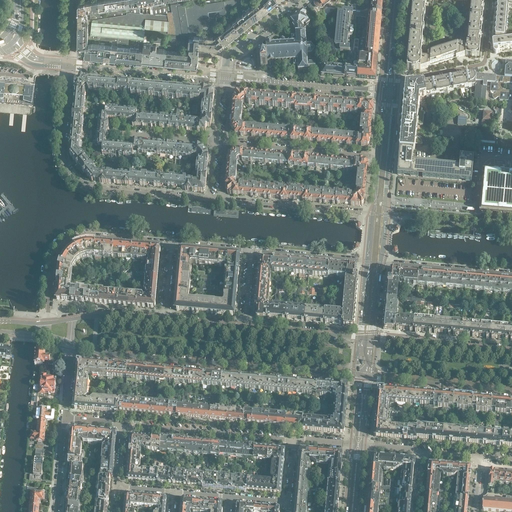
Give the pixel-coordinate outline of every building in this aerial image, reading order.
[(93,9),(92,0),(91,0),(89,1),(86,1),(79,2),(79,3),(78,3),(78,11),(79,11),(86,10),(86,11),(87,10),(93,9)] [(168,33),(169,21),(168,15),(154,14),(153,8),(152,2),(139,4),(139,7),(140,9),(140,10),(140,12),(130,11),(129,9),(128,3),(138,1),(138,0),(124,0),(125,4),(126,10),(127,13),(118,15),(108,17),(104,17),(99,18),(95,19),(92,19),(90,19),(87,19),(87,25),(86,25),(84,25),(83,25),(83,26),(78,26),(78,27),(78,31),(82,31),(86,31),(87,31),(87,35),(90,35),(92,35),(94,35),(98,35),(102,35),(106,36),(112,36),(118,37),(131,38),(137,39),(137,43),(136,49),(136,58),(142,59),(143,43),(144,33),(167,35),(168,33)] [(106,7),(104,0),(92,0),(93,0),(92,0),(93,9),(106,7)] [(162,6),(158,7),(153,8),(154,14),(167,12),(167,9),(165,0),(158,0),(158,1),(161,0),(162,6)] [(217,21),(226,13),(233,8),(236,5),(238,3),(241,1),(240,0),(221,0),(199,4),(198,0),(186,0),(170,3),(171,9),(167,9),(167,12),(169,21),(168,33),(200,35),(199,45),(206,46),(211,47),(212,27),(213,24),(217,21)] [(269,6),(264,0),(259,0),(257,0),(255,3),(256,3),(253,6),(259,14),(269,6)] [(371,13),(352,11),(347,11),(347,12),(357,13),(359,13),(381,16),(382,16),(382,12),(382,0),(316,0),(315,1),(315,2),(315,3),(315,4),(316,5),(316,6),(317,6),(318,6),(319,6),(320,6),(321,5),(322,7),(331,0),(372,0),(371,10),(371,13)] [(424,13),(425,4),(424,3),(424,1),(414,0),(413,0),(412,14),(423,15),(423,13),(424,13)] [(511,3),(511,0),(497,0),(497,1),(501,2),(501,3),(501,5),(498,6),(497,7),(497,8),(496,8),(496,9),(495,9),(495,10),(496,10),(496,11),(508,10),(508,3),(511,3)] [(484,5),(473,4),(471,4),(470,13),(472,14),(472,16),(483,17),(484,5)] [(259,14),(253,6),(250,8),(249,7),(245,10),(246,11),(243,13),(249,21),(259,14)] [(87,25),(87,19),(87,11),(86,11),(86,10),(79,11),(78,11),(78,27),(78,26),(83,26),(83,25),(84,25),(86,25),(87,25)] [(295,30),(295,31),(304,31),(304,30),(306,28),(307,27),(306,26),(310,23),(304,16),(306,14),(303,10),(301,12),(291,20),(294,25),(292,26),(295,30)] [(351,36),(351,29),(348,29),(349,16),(353,16),(355,16),(354,19),(353,19),(353,21),(353,24),(356,25),(356,21),(357,13),(347,12),(343,11),(343,15),(338,14),(335,48),(340,48),(340,52),(350,53),(351,53),(351,52),(353,53),(354,49),(354,45),(351,44),(351,46),(352,47),(352,49),(347,49),(348,36),(351,36)] [(249,22),(243,13),(240,16),(239,15),(235,18),(233,21),(240,29),(249,22)] [(378,58),(381,19),(381,16),(359,13),(358,17),(368,18),(367,31),(363,31),(363,39),(367,40),(365,53),(359,52),(359,53),(359,56),(378,58)] [(423,27),(424,18),(423,18),(423,15),(412,14),(410,31),(421,32),(422,27),(423,27)] [(481,31),(482,22),(483,17),(472,16),(471,18),(470,18),(469,28),(471,28),(470,30),(481,31)] [(240,29),(233,21),(230,24),(230,23),(226,26),(226,27),(223,29),(230,37),(240,29)] [(230,37),(223,29),(220,24),(216,27),(218,29),(216,31),(218,34),(224,42),(230,37)] [(506,32),(506,25),(495,27),(494,28),(495,29),(494,29),(494,30),(493,30),(493,31),(493,32),(494,33),(494,34),(506,32)] [(224,42),(218,34),(216,31),(213,28),(212,27),(211,47),(217,47),(221,44),(221,45),(224,42)] [(480,44),(481,31),(470,30),(470,32),(469,32),(468,42),(469,42),(469,43),(480,44)] [(304,32),(304,31),(295,31),(296,38),(292,38),(292,41),(289,41),(289,39),(285,40),(285,39),(283,38),(281,40),(277,40),(277,42),(274,42),(274,40),(271,41),(271,40),(268,38),(266,40),(266,45),(264,45),(263,47),(263,48),(263,49),(263,52),(262,52),(263,58),(263,61),(261,61),(260,61),(261,68),(267,67),(267,69),(270,70),(273,68),(276,67),(275,66),(279,66),(279,67),(282,67),(285,69),(287,67),(290,66),(290,65),(294,65),(294,68),(298,67),(298,72),(301,72),(303,73),(305,72),(308,71),(308,67),(315,66),(315,60),(312,60),(312,56),(315,51),(311,47),(311,42),(314,42),(313,36),(311,37),(310,32),(304,32)] [(423,32),(421,32),(410,31),(409,43),(420,44),(420,41),(422,42),(423,32)] [(511,50),(510,40),(505,40),(506,32),(494,34),(493,34),(493,35),(493,36),(494,37),(495,37),(495,38),(497,38),(497,39),(497,41),(493,42),(492,42),(492,43),(492,44),(493,54),(494,54),(495,54),(497,54),(498,53),(498,52),(511,50)] [(198,48),(199,45),(200,35),(168,33),(167,35),(167,42),(176,43),(176,41),(179,41),(182,41),(184,41),(187,42),(190,42),(189,46),(189,49),(191,51),(192,52),(198,53),(199,48),(198,48)] [(118,37),(118,41),(117,47),(117,57),(129,58),(130,48),(131,42),(131,38),(118,37)] [(165,61),(166,51),(166,49),(157,48),(157,46),(156,46),(151,45),(151,44),(143,43),(142,59),(165,61)] [(421,56),(422,46),(420,46),(420,44),(409,43),(408,57),(419,58),(419,55),(421,56)] [(479,57),(480,44),(469,43),(469,44),(466,43),(466,46),(465,55),(465,56),(470,57),(471,57),(472,58),(473,57),(474,57),(479,57)] [(85,54),(86,46),(86,45),(86,44),(85,45),(78,44),(78,52),(79,53),(85,54)] [(465,55),(466,46),(460,45),(460,44),(443,49),(442,63),(465,55)] [(442,63),(443,49),(428,54),(428,58),(421,58),(421,60),(420,70),(442,63)] [(197,64),(198,53),(192,52),(191,53),(166,51),(165,61),(196,64),(197,64)] [(357,78),(359,56),(359,53),(356,53),(353,53),(351,52),(351,53),(350,64),(355,65),(355,69),(322,66),(321,75),(357,78)] [(376,80),(378,58),(359,56),(357,78),(376,80)] [(420,70),(421,60),(421,58),(419,58),(408,57),(407,69),(411,70),(412,70),(413,71),(415,70),(416,70),(420,70)] [(475,87),(476,75),(475,74),(474,74),(473,74),(467,75),(465,75),(458,76),(460,89),(472,87),(475,87)] [(485,101),(487,83),(489,83),(491,83),(492,76),(489,76),(476,75),(475,87),(474,100),(485,101)] [(460,89),(458,76),(451,78),(448,79),(448,78),(441,80),(443,92),(460,89)] [(511,101),(511,77),(504,77),(492,76),(491,83),(490,92),(496,92),(496,94),(494,94),(493,95),(493,96),(492,96),(492,97),(492,98),(493,98),(493,99),(494,99),(495,99),(496,99),(497,99),(497,98),(499,98),(499,100),(511,101)] [(88,90),(89,80),(89,79),(84,79),(79,78),(79,81),(78,82),(75,82),(74,87),(75,87),(74,91),(75,91),(83,92),(83,90),(86,88),(88,88),(88,89),(88,90)] [(0,103),(28,106),(29,87),(30,83),(0,80),(0,103)] [(443,92),(441,80),(434,81),(434,82),(433,82),(431,82),(428,82),(428,83),(424,84),(426,96),(443,92)] [(131,94),(132,84),(132,83),(126,83),(122,82),(121,82),(115,82),(114,92),(117,92),(117,91),(129,92),(129,93),(131,94)] [(423,126),(424,112),(421,112),(421,108),(418,108),(419,98),(426,96),(424,84),(423,84),(422,83),(421,83),(421,82),(405,85),(404,96),(403,98),(404,99),(404,100),(403,100),(403,102),(404,102),(404,103),(403,104),(403,105),(404,106),(403,107),(403,108),(402,109),(403,110),(402,120),(401,121),(401,122),(402,123),(402,127),(401,128),(401,129),(401,130),(401,133),(400,134),(400,135),(401,136),(401,140),(400,141),(400,142),(400,143),(400,144),(401,144),(401,145),(415,146),(415,145),(422,145),(422,144),(422,143),(422,142),(421,141),(421,140),(420,140),(420,139),(419,139),(418,138),(417,138),(416,138),(417,124),(420,124),(420,125),(423,126)] [(214,96),(214,92),(214,91),(213,91),(213,90),(209,90),(208,90),(205,90),(205,98),(207,99),(207,97),(214,98),(214,96)] [(247,102),(248,98),(250,99),(250,94),(248,94),(248,93),(242,93),(239,93),(238,94),(237,93),(236,94),(235,95),(235,94),(235,95),(235,96),(234,97),(234,100),(233,105),(234,105),(233,106),(237,107),(237,105),(241,106),(241,104),(244,101),(247,102)] [(255,104),(256,95),(254,95),(250,94),(250,99),(248,98),(247,102),(247,103),(249,104),(249,105),(251,105),(251,104),(255,104)] [(311,100),(296,99),(295,108),(295,109),(311,110),(311,109),(312,100),(311,100)] [(363,113),(372,106),(372,105),(371,105),(370,104),(366,104),(365,104),(363,104),(358,103),(358,104),(357,111),(362,112),(363,113)] [(83,110),(84,106),(74,105),(74,106),(73,112),(83,113),(84,113),(84,110),(83,110)] [(242,117),(242,112),(241,111),(242,106),(241,106),(237,105),(237,107),(233,106),(233,112),(232,112),(232,115),(233,115),(232,120),(236,121),(236,122),(240,122),(241,117),(242,117)] [(372,115),(372,113),(373,113),(373,108),(373,107),(372,106),(363,113),(364,115),(364,119),(371,120),(372,120),(373,115),(372,115)] [(129,120),(129,111),(130,110),(127,110),(127,111),(116,110),(116,109),(113,109),(106,109),(106,108),(102,108),(101,113),(106,114),(105,117),(108,117),(108,119),(129,120)] [(82,120),(83,113),(73,112),(73,114),(72,116),(73,117),(72,119),(73,119),(82,120)] [(108,122),(108,119),(108,117),(105,117),(106,114),(101,113),(100,121),(99,121),(99,124),(109,125),(109,123),(108,122)] [(491,121),(492,113),(484,113),(483,121),(491,121)] [(210,127),(211,124),(211,123),(212,123),(212,122),(212,117),(211,117),(202,116),(202,121),(200,123),(198,123),(197,130),(197,132),(199,132),(200,132),(202,132),(202,131),(205,132),(205,129),(206,128),(206,129),(207,128),(207,127),(208,127),(210,127)] [(458,124),(466,125),(466,117),(458,116),(458,124)] [(141,125),(141,118),(136,117),(136,120),(133,119),(133,121),(132,126),(141,127),(141,125)] [(178,129),(179,118),(176,118),(176,119),(171,119),(164,118),(164,117),(161,117),(160,127),(160,128),(162,128),(167,128),(167,129),(171,129),(176,129),(176,130),(178,130),(178,129)] [(245,131),(245,128),(242,128),(240,125),(240,122),(236,122),(236,121),(232,120),(232,122),(231,122),(231,125),(231,126),(232,126),(231,130),(233,130),(235,132),(235,135),(240,135),(240,136),(241,136),(240,136),(244,137),(244,136),(245,136),(245,135),(246,135),(246,131),(245,131)] [(371,131),(371,129),(371,128),(371,126),(360,125),(360,129),(361,129),(361,131),(362,131),(362,133),(366,133),(367,132),(370,132),(370,131),(371,131)] [(81,131),(82,127),(72,126),(72,127),(71,133),(81,134),(82,134),(83,131),(81,131)] [(262,133),(262,129),(256,128),(256,127),(251,127),(251,128),(245,127),(245,128),(245,131),(246,131),(246,135),(251,136),(251,137),(254,137),(254,136),(260,136),(261,133),(262,133)] [(274,134),(275,130),(271,130),(271,129),(268,128),(266,128),(266,129),(262,129),(262,133),(261,133),(260,136),(266,137),(266,138),(269,138),(269,137),(275,138),(275,134),(274,134)] [(290,139),(291,131),(286,131),(286,130),(281,129),(281,131),(275,130),(274,134),(275,134),(275,138),(281,138),(281,139),(284,140),(284,139),(290,139)] [(310,141),(311,133),(291,131),(290,139),(291,140),(297,141),(297,140),(304,141),(309,142),(310,141)] [(371,142),(371,139),(370,139),(371,132),(370,132),(367,132),(366,133),(362,133),(361,136),(359,138),(357,138),(356,141),(355,141),(355,145),(356,145),(356,146),(361,146),(361,147),(364,147),(368,147),(370,145),(370,142),(371,142)] [(327,139),(327,135),(322,134),(322,133),(317,133),(316,134),(311,133),(310,141),(317,142),(320,143),(320,142),(326,142),(326,138),(327,139)] [(340,140),(340,136),(336,136),(336,134),(331,134),(331,135),(327,135),(327,139),(326,138),(326,142),(332,143),(331,144),(334,144),(334,143),(340,144),(341,140),(340,140)] [(356,141),(357,138),(356,137),(351,137),(351,136),(346,135),(346,136),(340,136),(340,140),(341,140),(340,144),(346,144),(346,145),(349,145),(349,144),(355,145),(355,141),(356,141)] [(106,143),(106,140),(107,139),(107,138),(98,137),(97,139),(99,139),(98,145),(103,146),(103,145),(106,145),(106,143)] [(139,150),(139,143),(139,141),(131,141),(130,146),(130,147),(133,147),(133,149),(139,150)] [(157,154),(158,144),(155,144),(154,143),(152,144),(151,144),(150,143),(148,144),(145,143),(144,153),(147,154),(147,152),(151,153),(154,153),(154,154),(157,154)] [(176,156),(177,146),(177,145),(174,145),(169,145),(169,144),(166,144),(166,145),(160,144),(161,143),(158,143),(158,144),(157,154),(160,155),(160,153),(173,155),(173,156),(176,156)] [(125,155),(126,145),(118,145),(110,144),(109,154),(111,155),(112,153),(117,154),(123,154),(123,156),(125,156),(125,155)] [(472,176),(474,158),(460,156),(459,167),(422,164),(412,163),(413,151),(415,151),(415,149),(415,146),(401,145),(401,144),(400,144),(400,146),(399,147),(399,148),(399,149),(400,149),(397,175),(404,176),(404,173),(410,174),(410,176),(418,177),(418,174),(421,175),(423,175),(422,177),(471,182),(472,176)] [(72,158),(79,152),(78,151),(79,147),(70,147),(70,149),(71,150),(71,151),(70,151),(70,152),(70,153),(71,153),(69,154),(69,155),(72,158)] [(208,157),(208,153),(205,153),(205,152),(204,151),(203,151),(204,148),(200,148),(200,147),(199,147),(197,147),(196,147),(196,148),(195,155),(197,156),(199,157),(198,163),(207,163),(208,163),(208,159),(209,157),(208,157)] [(242,158),(243,156),(244,156),(244,152),(243,152),(243,151),(242,151),(242,150),(239,150),(238,150),(238,151),(234,150),(233,153),(231,154),(229,154),(229,158),(229,159),(228,159),(228,160),(227,160),(227,163),(228,163),(228,164),(228,165),(232,165),(232,164),(236,164),(236,161),(240,158),(242,158)] [(76,162),(84,156),(82,154),(81,154),(79,152),(72,158),(73,160),(74,160),(76,162)] [(258,157),(259,153),(253,153),(253,152),(250,152),(250,153),(244,152),(244,156),(243,156),(242,158),(242,160),(248,160),(248,161),(253,162),(253,161),(259,161),(259,157),(258,157)] [(273,159),(273,155),(268,154),(268,153),(265,153),(265,154),(259,153),(258,157),(259,157),(259,161),(259,164),(263,164),(263,165),(265,165),(265,163),(268,163),(268,162),(272,162),(272,158),(273,159)] [(288,164),(289,156),(282,155),(282,154),(279,154),(279,155),(273,155),(273,159),(272,158),(272,162),(278,163),(278,164),(280,164),(283,164),(283,163),(288,164)] [(308,166),(308,165),(309,158),(308,157),(302,156),(302,157),(299,157),(295,156),(296,156),(290,155),(289,156),(288,164),(308,166)] [(80,168),(88,162),(85,159),(86,158),(84,156),(76,162),(75,163),(80,168)] [(324,163),(324,159),(318,159),(318,158),(315,157),(315,158),(309,158),(308,165),(313,166),(313,167),(316,167),(318,168),(319,166),(324,167),(325,163),(324,163)] [(338,164),(339,161),(333,160),(333,159),(330,159),(330,160),(324,159),(324,163),(325,163),(324,167),(328,167),(328,168),(333,169),(333,168),(337,168),(338,164)] [(353,166),(354,162),(348,161),(348,160),(345,160),(345,161),(339,161),(338,164),(337,168),(343,169),(343,170),(348,170),(348,169),(353,170),(354,169),(354,166),(353,166)] [(368,171),(368,168),(368,164),(366,162),(363,162),(363,161),(360,161),(359,161),(355,161),(355,162),(354,162),(353,166),(354,166),(354,169),(356,169),(359,172),(359,174),(363,174),(363,175),(367,176),(367,171),(368,171)] [(85,174),(85,173),(93,167),(91,165),(90,165),(88,162),(80,168),(85,174)] [(237,176),(237,171),(236,170),(237,164),(236,164),(232,164),(232,165),(228,165),(228,171),(227,171),(227,172),(227,173),(227,174),(227,180),(231,180),(231,181),(234,182),(235,182),(236,176),(237,176)] [(89,178),(96,172),(94,170),(95,169),(93,167),(85,173),(87,176),(87,177),(89,178)] [(511,181),(505,181),(506,171),(493,169),(492,174),(485,174),(485,171),(484,171),(480,211),(511,213),(511,181)] [(100,182),(100,174),(97,173),(96,172),(89,178),(92,181),(93,180),(94,180),(94,181),(95,181),(96,181),(97,181),(98,182),(100,182)] [(123,185),(124,176),(124,175),(121,174),(121,176),(115,175),(110,175),(110,173),(107,173),(107,174),(106,184),(114,184),(123,185)] [(366,186),(366,183),(367,176),(363,175),(363,174),(359,174),(358,181),(357,181),(356,184),(356,186),(357,186),(357,194),(361,194),(361,193),(365,193),(366,186)] [(143,186),(144,175),(141,175),(141,176),(137,175),(136,186),(138,186),(143,186)] [(206,185),(206,183),(207,176),(206,176),(198,175),(197,183),(192,183),(192,191),(199,192),(200,192),(204,192),(205,192),(205,191),(206,187),(206,185)] [(157,187),(158,176),(155,176),(155,177),(151,177),(150,187),(152,187),(157,187)] [(171,189),(172,177),(169,177),(169,178),(165,178),(164,188),(166,188),(171,189)] [(185,190),(186,181),(186,179),(183,178),(183,180),(179,179),(178,190),(180,189),(185,190)] [(239,191),(240,187),(237,187),(234,184),(234,182),(231,181),(231,180),(227,180),(227,181),(226,181),(226,187),(226,190),(227,191),(226,192),(227,192),(227,193),(228,194),(229,193),(230,194),(233,195),(239,196),(239,195),(241,195),(241,191),(239,191)] [(247,196),(248,187),(244,186),(244,185),(242,185),(241,186),(240,186),(240,187),(239,191),(241,191),(241,195),(245,196),(245,195),(247,196)] [(303,200),(303,192),(303,190),(288,189),(288,190),(287,199),(302,200),(303,200)] [(364,202),(364,199),(365,199),(365,193),(361,193),(361,194),(357,194),(357,196),(354,198),(352,198),(351,201),(349,201),(349,205),(351,205),(351,206),(356,206),(360,206),(361,205),(361,206),(364,204),(363,203),(364,202)] [(351,201),(352,198),(352,196),(350,196),(350,195),(347,194),(347,195),(343,195),(342,204),(349,205),(349,201),(351,201)] [(239,212),(214,210),(214,217),(239,218),(239,212)] [(94,256),(95,243),(93,243),(91,243),(90,243),(89,243),(87,243),(86,243),(84,243),(83,243),(82,244),(80,244),(79,245),(78,245),(76,246),(74,247),(81,258),(82,257),(83,257),(84,256),(86,256),(87,256),(89,255),(90,255),(92,255),(94,256)] [(113,257),(113,256),(114,245),(95,243),(94,256),(113,257)] [(122,258),(123,245),(114,245),(113,256),(118,257),(118,258),(122,258)] [(132,258),(133,246),(123,245),(122,258),(126,258),(126,257),(132,258)] [(141,260),(142,247),(133,246),(132,258),(137,258),(137,259),(141,260)] [(81,258),(74,247),(73,248),(72,248),(71,249),(69,250),(68,251),(67,252),(66,253),(65,255),(64,256),(63,257),(63,258),(62,259),(61,260),(61,262),(60,263),(60,264),(72,269),(72,268),(72,267),(73,266),(73,265),(74,264),(75,263),(75,262),(77,261),(78,260),(79,259),(81,258)] [(151,258),(152,248),(142,247),(141,260),(144,260),(145,259),(147,259),(148,259),(150,259),(151,258)] [(159,261),(160,253),(161,251),(160,250),(160,249),(159,249),(158,248),(153,247),(153,248),(152,248),(151,258),(150,259),(150,261),(159,261)] [(190,260),(191,252),(185,251),(184,250),(182,250),(182,251),(180,251),(179,259),(190,260)] [(199,265),(200,252),(199,252),(198,252),(197,252),(191,252),(190,260),(190,261),(192,263),(195,263),(196,265),(199,265)] [(209,266),(210,253),(204,253),(203,252),(202,252),(201,252),(200,252),(199,265),(200,265),(200,264),(205,265),(205,266),(209,266)] [(218,267),(219,254),(218,253),(217,253),(216,254),(210,253),(209,266),(212,267),(212,265),(217,266),(217,267),(218,267)] [(228,265),(228,264),(229,255),(223,254),(222,254),(221,254),(220,254),(219,254),(218,267),(222,267),(223,266),(226,266),(228,265)] [(239,265),(240,256),(238,256),(237,255),(236,255),(235,256),(229,255),(228,264),(239,265)] [(271,269),(272,259),(263,258),(262,259),(261,260),(261,261),(261,262),(261,266),(260,266),(260,267),(259,266),(258,271),(268,271),(269,269),(271,269)] [(290,272),(291,261),(290,260),(289,260),(288,259),(287,260),(275,259),(275,258),(273,258),(273,259),(272,259),(271,269),(272,270),(275,271),(274,272),(286,273),(286,272),(290,272)] [(190,264),(192,263),(190,261),(190,260),(179,259),(179,260),(178,260),(178,262),(179,263),(178,268),(191,269),(191,267),(190,266),(190,264)] [(309,274),(310,262),(309,262),(309,261),(307,261),(306,262),(294,261),(294,260),(292,260),(292,261),(291,261),(290,272),(294,272),(293,274),(299,274),(305,275),(305,273),(309,274)] [(158,270),(159,261),(150,261),(148,262),(148,265),(147,265),(146,269),(158,270)] [(328,275),(329,264),(328,264),(328,263),(326,263),(325,264),(314,263),(313,262),(311,262),(310,262),(309,274),(313,274),(313,275),(324,276),(324,275),(328,275)] [(347,275),(348,266),(347,266),(347,265),(345,265),(344,265),(333,264),(332,263),(330,263),(330,264),(329,264),(328,275),(345,277),(346,276),(347,275)] [(70,284),(71,273),(72,269),(60,264),(59,266),(59,268),(58,268),(57,277),(57,278),(57,283),(68,284),(70,284)] [(239,270),(239,265),(228,264),(228,265),(226,266),(227,268),(227,269),(226,270),(226,272),(238,273),(239,272),(239,270)] [(358,278),(359,271),(358,271),(358,270),(357,270),(357,266),(348,266),(347,275),(346,276),(347,277),(348,277),(358,278)] [(191,273),(191,269),(178,268),(178,273),(177,273),(177,275),(178,276),(191,277),(190,277),(190,273),(191,273)] [(157,279),(158,270),(146,269),(146,273),(147,274),(147,278),(157,279)] [(399,280),(400,270),(391,270),(390,277),(390,279),(390,281),(397,281),(398,282),(400,281),(399,280)] [(418,284),(419,272),(400,270),(399,280),(400,281),(400,282),(403,282),(403,283),(413,284),(418,285),(418,284)] [(270,285),(271,276),(269,275),(269,273),(268,271),(258,271),(257,288),(268,289),(269,285),(270,285)] [(237,282),(238,277),(239,276),(239,274),(238,274),(238,273),(226,272),(225,272),(224,280),(237,282)] [(427,285),(428,273),(419,272),(418,284),(427,285)] [(446,286),(447,275),(446,274),(444,274),(432,273),(431,273),(430,272),(429,273),(428,273),(427,285),(446,286)] [(465,288),(466,276),(465,276),(464,276),(463,276),(451,275),(451,274),(449,274),(448,275),(447,275),(446,286),(465,288)] [(190,286),(191,278),(191,277),(178,276),(178,277),(177,277),(177,279),(177,280),(177,285),(190,286)] [(485,290),(486,278),(485,278),(484,277),(483,277),(482,278),(470,277),(470,276),(468,276),(467,276),(466,276),(465,288),(485,290)] [(357,284),(358,278),(348,277),(347,277),(347,278),(346,286),(357,287),(357,286),(358,286),(358,284),(357,284)] [(157,287),(157,279),(147,278),(146,282),(145,282),(145,286),(157,287)] [(504,292),(505,280),(504,280),(504,279),(502,279),(501,279),(489,278),(487,278),(486,278),(485,290),(504,292)] [(237,287),(237,282),(224,280),(224,285),(225,285),(225,288),(224,288),(224,289),(237,290),(237,289),(238,287),(237,287)] [(399,284),(398,282),(397,281),(390,281),(388,281),(387,286),(387,287),(386,288),(387,289),(387,291),(386,291),(386,293),(387,293),(386,296),(386,298),(386,300),(398,301),(399,297),(397,296),(399,284)] [(68,291),(68,284),(57,283),(56,292),(66,292),(68,291)] [(189,294),(190,286),(177,285),(176,290),(176,292),(176,293),(189,294)] [(156,296),(157,287),(145,286),(144,290),(145,291),(146,291),(145,294),(146,295),(156,296)] [(357,293),(357,291),(358,290),(358,289),(357,288),(357,287),(346,286),(345,296),(356,297),(356,295),(357,295),(357,293)] [(80,302),(81,289),(77,288),(77,290),(72,289),(71,290),(71,291),(70,301),(75,301),(76,302),(80,302)] [(268,302),(269,293),(268,292),(268,289),(257,288),(255,304),(255,305),(265,306),(267,304),(267,302),(268,302)] [(89,303),(90,291),(85,290),(85,289),(81,289),(80,302),(84,303),(84,302),(89,303)] [(236,299),(236,294),(237,293),(237,291),(237,290),(224,289),(223,297),(223,298),(223,297),(236,299)] [(99,303),(100,291),(96,290),(96,291),(90,291),(89,303),(99,303)] [(70,301),(71,291),(68,291),(66,292),(56,292),(55,300),(57,300),(59,300),(60,300),(70,301)] [(108,304),(109,293),(104,292),(104,291),(100,291),(99,303),(108,304)] [(118,305),(119,292),(115,292),(115,293),(109,293),(108,304),(118,305)] [(127,306),(128,294),(123,294),(123,293),(119,292),(118,305),(127,306)] [(187,299),(187,297),(188,296),(189,294),(176,293),(176,294),(175,294),(175,296),(176,297),(175,302),(186,303),(186,302),(188,300),(187,299)] [(137,307),(138,294),(134,294),(134,295),(128,294),(127,306),(137,307)] [(146,308),(147,298),(146,297),(144,296),(143,296),(142,296),(142,295),(141,294),(138,294),(137,307),(146,308)] [(155,304),(156,296),(146,295),(146,297),(147,298),(146,308),(147,308),(148,308),(153,309),(153,308),(155,308),(155,307),(156,305),(155,304)] [(356,302),(356,300),(357,300),(357,298),(356,298),(356,297),(345,296),(344,305),(355,306),(356,305),(356,304),(356,303),(356,302)] [(235,304),(236,299),(223,297),(223,298),(223,299),(224,300),(224,302),(223,303),(224,305),(224,306),(235,307),(235,306),(236,306),(236,304),(235,304)] [(195,312),(196,300),(193,299),(192,300),(188,300),(186,302),(186,303),(186,311),(192,312),(194,313),(195,312)] [(204,313),(206,300),(196,299),(196,300),(195,312),(196,312),(196,313),(198,313),(198,312),(204,313)] [(214,314),(215,301),(206,300),(204,313),(211,314),(213,314),(214,314)] [(395,318),(397,305),(398,305),(398,301),(386,300),(385,301),(385,302),(386,303),(386,305),(385,305),(385,307),(385,308),(385,310),(384,310),(384,312),(385,312),(385,314),(384,315),(384,316),(385,317),(384,319),(394,320),(395,319),(395,318)] [(223,315),(224,306),(224,305),(223,303),(219,303),(218,302),(215,301),(214,314),(215,315),(217,315),(217,314),(223,315)] [(186,311),(186,303),(175,302),(175,310),(176,310),(177,311),(179,311),(186,311)] [(266,319),(267,308),(265,308),(265,306),(255,305),(255,309),(257,309),(257,310),(257,315),(256,315),(256,317),(256,318),(257,318),(259,319),(259,318),(263,318),(266,319),(266,318),(266,319)] [(285,320),(287,308),(283,307),(283,306),(273,305),(273,307),(271,306),(271,307),(269,307),(267,308),(266,319),(285,320)] [(355,312),(355,309),(356,309),(356,308),(355,307),(355,306),(344,305),(344,313),(344,314),(345,314),(355,315),(355,314),(356,312),(355,312)] [(234,316),(235,307),(224,306),(223,315),(229,315),(230,316),(232,316),(233,316),(234,316)] [(295,321),(296,307),(291,307),(290,308),(287,308),(285,320),(295,321)] [(305,322),(306,310),(302,309),(302,308),(296,307),(295,321),(305,322)] [(324,324),(325,312),(325,311),(321,311),(321,310),(310,309),(309,310),(306,310),(305,322),(324,324)] [(343,316),(343,315),(342,315),(340,314),(340,313),(325,312),(324,324),(343,325),(343,316)] [(354,321),(354,319),(355,318),(355,317),(355,316),(355,315),(345,314),(344,314),(343,315),(343,316),(343,325),(343,326),(354,327),(354,323),(355,323),(355,321),(354,321)] [(413,332),(414,319),(415,318),(410,318),(410,320),(400,319),(397,319),(396,320),(395,321),(394,330),(398,330),(399,329),(409,330),(410,331),(413,332)] [(432,334),(434,321),(432,320),(432,319),(417,318),(416,319),(414,319),(413,332),(417,332),(418,331),(425,332),(428,332),(429,333),(432,334)] [(394,330),(395,321),(396,320),(395,319),(394,320),(384,319),(383,321),(384,321),(384,324),(383,324),(383,326),(384,326),(383,329),(394,330)] [(452,335),(453,322),(451,322),(451,321),(443,320),(436,320),(436,321),(434,321),(432,334),(436,334),(437,333),(443,333),(447,334),(448,335),(452,335)] [(471,337),(472,324),(470,324),(470,323),(455,321),(455,322),(453,322),(452,335),(455,336),(456,334),(459,335),(467,335),(467,337),(471,337)] [(509,340),(510,328),(508,327),(508,326),(501,325),(501,323),(491,322),(491,326),(490,339),(493,339),(494,338),(498,338),(505,339),(505,340),(509,340)] [(490,339),(491,326),(489,326),(489,324),(482,324),(474,323),(474,324),(472,324),(471,337),(474,337),(475,336),(479,336),(486,337),(486,338),(490,339)] [(10,358),(11,347),(6,347),(6,348),(0,347),(0,358),(5,359),(5,358),(10,358)] [(50,362),(50,356),(45,356),(45,351),(42,351),(42,348),(37,348),(37,347),(36,347),(35,364),(49,366),(49,362),(50,362)] [(89,374),(90,363),(81,362),(81,361),(79,361),(78,362),(77,362),(77,363),(77,365),(76,373),(87,373),(89,374)] [(98,375),(99,364),(90,363),(89,374),(90,375),(98,375)] [(108,376),(108,375),(109,365),(108,365),(108,364),(106,364),(105,364),(99,364),(98,375),(108,376)] [(117,377),(118,365),(109,364),(109,365),(108,375),(113,376),(113,377),(117,377)] [(127,377),(128,366),(118,365),(117,377),(122,378),(122,377),(127,377)] [(136,379),(137,367),(128,366),(127,377),(132,377),(132,378),(136,379)] [(146,379),(147,368),(137,367),(136,379),(141,379),(141,378),(146,379)] [(155,381),(156,369),(147,368),(146,379),(151,379),(150,380),(155,381)] [(165,380),(165,370),(156,369),(155,381),(160,381),(160,380),(165,380)] [(174,382),(175,370),(165,370),(165,380),(169,381),(169,382),(174,382)] [(183,382),(184,371),(175,370),(174,382),(178,383),(179,382),(183,382)] [(193,384),(194,372),(184,371),(183,382),(188,383),(188,384),(193,384)] [(202,384),(203,373),(194,372),(193,384),(197,384),(197,383),(202,384)] [(88,378),(87,377),(86,377),(87,373),(76,373),(76,382),(88,383),(88,378)] [(212,386),(213,374),(203,373),(202,384),(207,384),(207,385),(212,386)] [(221,386),(222,375),(213,374),(212,386),(216,386),(216,385),(221,386)] [(55,381),(55,379),(55,378),(46,378),(46,375),(40,375),(40,378),(42,378),(42,380),(41,380),(41,384),(55,386),(55,385),(56,385),(56,383),(55,383),(56,381),(55,381)] [(231,387),(232,376),(222,375),(221,386),(226,386),(226,387),(231,387)] [(240,387),(241,376),(232,376),(231,387),(235,388),(235,387),(240,387)] [(250,389),(251,377),(241,376),(240,387),(245,388),(245,389),(250,389)] [(259,389),(260,378),(251,377),(250,389),(254,389),(259,389)] [(269,391),(270,379),(260,378),(259,389),(264,389),(264,390),(269,391)] [(278,391),(279,380),(270,379),(269,391),(273,391),(273,390),(278,391)] [(287,392),(288,381),(279,380),(278,391),(283,391),(283,392),(287,392)] [(297,392),(298,382),(288,381),(287,392),(292,393),(292,392),(297,392)] [(87,393),(88,383),(76,382),(75,391),(87,393)] [(306,394),(307,382),(298,382),(297,392),(302,393),(302,394),(306,394)] [(316,394),(317,383),(307,382),(306,394),(311,395),(311,394),(316,394)] [(55,391),(55,389),(55,388),(56,387),(55,386),(41,384),(41,389),(41,391),(38,391),(38,394),(44,394),(45,392),(54,393),(54,392),(54,391),(55,391)] [(331,395),(332,385),(323,384),(322,396),(326,396),(327,395),(331,395)] [(341,392),(342,386),(332,385),(331,395),(331,396),(335,397),(336,396),(337,394),(339,395),(339,391),(341,392)] [(347,400),(348,391),(348,390),(348,389),(348,388),(348,387),(347,386),(346,385),(345,385),(344,386),(342,386),(341,392),(339,391),(339,395),(337,394),(336,396),(335,397),(335,399),(337,399),(347,400)] [(386,399),(386,396),(384,396),(385,389),(382,389),(380,388),(380,389),(379,389),(378,390),(378,391),(377,391),(377,393),(378,393),(377,403),(387,404),(389,404),(389,402),(388,401),(388,399),(386,399)] [(396,401),(397,391),(385,389),(384,396),(386,396),(386,399),(388,399),(388,401),(389,402),(396,403),(396,401)] [(86,398),(87,393),(75,391),(74,401),(84,402),(84,399),(85,399),(86,398)] [(405,403),(407,391),(397,391),(396,401),(401,402),(401,403),(405,403)] [(415,403),(416,392),(415,392),(415,391),(413,391),(412,392),(407,391),(405,403),(410,404),(410,403),(415,403)] [(424,405),(426,393),(419,393),(419,392),(417,392),(416,392),(415,403),(420,403),(420,405),(424,405)] [(434,405),(435,394),(434,394),(434,393),(432,393),(431,394),(426,393),(424,405),(429,406),(429,404),(434,405)] [(453,407),(454,396),(453,396),(453,395),(451,395),(450,395),(447,395),(446,395),(445,395),(444,395),(443,395),(442,395),(438,394),(438,393),(436,393),(435,394),(434,405),(434,406),(438,406),(438,407),(449,408),(449,407),(453,407)] [(472,409),(473,397),(472,397),(470,396),(470,397),(466,397),(465,397),(464,397),(463,397),(461,396),(457,396),(457,395),(455,395),(455,396),(454,396),(453,407),(457,408),(457,409),(468,410),(468,409),(472,409)] [(491,411),(492,399),(491,399),(491,398),(489,398),(489,399),(485,398),(485,399),(484,398),(484,399),(482,399),(482,398),(481,398),(476,398),(476,397),(474,397),(473,397),(472,409),(476,409),(476,411),(487,412),(487,410),(491,411)] [(99,411),(100,400),(92,399),(90,400),(90,402),(89,410),(99,411)] [(126,411),(128,399),(122,399),(122,400),(119,400),(119,401),(118,411),(119,411),(120,411),(121,411),(122,411),(126,411)] [(135,412),(136,401),(133,401),(133,400),(128,399),(126,411),(135,412)] [(346,410),(347,400),(337,399),(336,404),(335,404),(334,409),(346,410)] [(510,413),(511,401),(510,401),(510,400),(508,400),(508,401),(504,400),(503,400),(501,400),(500,400),(496,399),(495,399),(493,399),(492,399),(491,411),(495,411),(495,412),(506,413),(506,412),(510,413)] [(108,412),(109,400),(100,400),(99,411),(108,412)] [(118,413),(118,411),(119,401),(109,400),(108,412),(114,413),(115,413),(117,413),(118,413)] [(89,410),(90,402),(88,401),(87,402),(84,402),(74,401),(73,405),(73,406),(73,408),(73,409),(74,409),(75,410),(77,410),(77,409),(89,410)] [(143,413),(144,401),(139,401),(139,402),(136,401),(135,412),(143,413)] [(152,414),(153,403),(149,403),(150,401),(144,401),(143,413),(152,414)] [(160,414),(161,403),(156,402),(156,403),(153,403),(152,414),(160,414)] [(168,415),(169,404),(166,404),(166,403),(161,403),(160,414),(168,415)] [(388,414),(388,409),(387,409),(387,404),(377,403),(375,422),(386,423),(386,418),(387,418),(387,419),(397,420),(397,417),(398,414),(395,414),(388,414)] [(177,416),(177,407),(178,404),(173,404),(172,405),(169,404),(168,415),(169,415),(169,416),(170,416),(171,415),(177,416)] [(185,417),(186,406),(181,406),(181,407),(177,407),(177,416),(178,416),(178,417),(180,417),(180,416),(185,417)] [(193,417),(194,408),(191,408),(191,407),(186,406),(185,417),(193,417)] [(202,418),(203,408),(197,407),(197,408),(194,408),(193,417),(202,418)] [(235,421),(236,411),(236,408),(228,407),(228,411),(227,420),(235,421)] [(210,419),(211,410),(208,409),(208,408),(203,408),(202,418),(210,419)] [(218,420),(219,409),(214,409),(214,410),(211,410),(210,419),(218,420)] [(227,420),(228,411),(224,411),(225,410),(219,409),(218,420),(227,420)] [(345,419),(346,413),(346,410),(334,409),(334,413),(335,413),(335,419),(345,419)] [(53,418),(53,415),(53,414),(47,413),(47,411),(46,410),(46,411),(45,411),(45,410),(44,410),(44,411),(42,411),(43,410),(41,410),(41,411),(40,411),(40,410),(39,410),(38,420),(47,421),(52,422),(52,419),(53,418)] [(243,422),(244,413),(241,412),(241,411),(236,411),(235,421),(240,421),(240,422),(242,422),(243,422)] [(252,423),(253,413),(249,413),(249,411),(244,411),(244,413),(243,422),(252,423)] [(260,423),(261,412),(256,412),(256,413),(253,413),(252,423),(260,423)] [(268,424),(269,414),(266,414),(266,413),(261,412),(260,423),(268,424)] [(277,425),(278,414),(273,413),(272,415),(269,414),(268,424),(277,425)] [(285,426),(286,416),(283,416),(283,414),(278,414),(277,425),(285,426)] [(293,426),(294,415),(289,415),(289,416),(286,416),(285,426),(293,426)] [(302,427),(303,419),(303,417),(299,417),(300,416),(294,415),(293,426),(298,427),(299,428),(300,428),(301,427),(302,427)] [(310,430),(311,420),(311,418),(307,418),(306,419),(303,419),(302,427),(302,430),(303,430),(305,431),(305,430),(310,430)] [(344,429),(345,419),(335,419),(334,418),(333,420),(334,421),(334,423),(336,423),(336,427),(338,427),(338,433),(340,433),(340,434),(342,434),(342,433),(343,433),(344,432),(345,431),(345,430),(344,429)] [(319,431),(320,419),(315,419),(315,420),(311,420),(310,430),(319,431)] [(327,432),(328,421),(325,421),(325,420),(320,419),(319,431),(327,432)] [(46,428),(46,426),(47,425),(47,421),(38,420),(37,433),(45,434),(46,433),(46,432),(45,432),(45,430),(46,430),(46,428)] [(336,427),(336,423),(334,423),(334,421),(333,420),(328,420),(328,421),(327,432),(338,433),(338,427),(336,427)] [(383,430),(383,427),(385,427),(387,426),(387,423),(386,423),(375,422),(374,432),(373,434),(374,434),(374,435),(375,436),(376,437),(377,437),(378,437),(381,437),(381,430),(383,430)] [(390,438),(391,427),(391,426),(387,426),(385,427),(383,427),(383,430),(381,430),(381,437),(390,438)] [(425,438),(426,427),(417,426),(417,429),(416,437),(425,438)] [(399,438),(400,427),(395,427),(395,428),(391,427),(390,438),(399,438)] [(407,439),(408,429),(404,429),(404,427),(400,427),(399,438),(404,439),(406,440),(406,439),(407,439)] [(434,439),(435,428),(426,427),(425,438),(432,439),(432,440),(433,440),(434,440),(434,439)] [(88,441),(89,430),(73,429),(72,428),(71,429),(70,434),(71,434),(70,441),(79,442),(79,440),(82,440),(82,441),(88,441)] [(416,437),(417,429),(408,428),(408,429),(407,439),(416,440),(416,437)] [(443,440),(444,428),(435,428),(434,439),(435,439),(435,440),(436,440),(436,439),(443,440)] [(459,441),(460,430),(444,428),(443,440),(449,440),(449,441),(450,441),(451,441),(452,442),(453,442),(453,441),(459,441)] [(97,442),(98,431),(89,430),(88,441),(97,442)] [(476,443),(477,431),(460,430),(459,441),(466,442),(466,443),(467,443),(467,442),(468,443),(469,443),(470,443),(470,442),(476,443)] [(115,445),(116,438),(117,433),(115,432),(114,432),(114,433),(98,431),(97,442),(103,443),(104,443),(104,442),(106,442),(106,445),(115,445)] [(493,444),(494,433),(477,431),(476,443),(482,443),(482,444),(483,444),(484,444),(485,444),(485,445),(486,445),(487,444),(493,444)] [(45,434),(37,433),(32,433),(31,440),(35,440),(35,441),(39,442),(41,442),(44,442),(44,441),(45,441),(45,439),(44,439),(45,434)] [(510,446),(511,435),(494,433),(493,444),(499,445),(499,446),(500,446),(501,446),(502,446),(503,446),(504,445),(510,446)] [(143,448),(144,438),(132,437),(131,438),(130,445),(137,445),(137,446),(140,446),(140,447),(143,448)] [(160,450),(161,439),(144,438),(143,448),(143,449),(146,449),(147,450),(157,451),(157,450),(160,450)] [(168,451),(169,440),(164,440),(164,439),(162,439),(162,440),(161,439),(160,450),(168,451)] [(185,452),(186,442),(185,441),(184,441),(183,442),(169,440),(168,451),(185,452)] [(81,455),(82,447),(81,446),(81,444),(79,442),(70,441),(69,458),(80,459),(80,454),(81,455)] [(202,454),(203,443),(202,443),(201,443),(200,443),(190,442),(189,441),(188,441),(187,442),(186,442),(185,452),(202,454)] [(219,455),(220,445),(219,444),(218,444),(217,445),(207,444),(206,443),(205,443),(204,443),(203,443),(202,454),(219,455)] [(236,457),(237,446),(236,446),(235,446),(234,446),(224,445),(223,445),(222,444),(221,445),(220,445),(219,455),(236,457)] [(114,461),(115,445),(106,445),(104,446),(104,448),(103,449),(102,452),(102,456),(103,456),(103,460),(114,461)] [(140,454),(140,447),(140,446),(137,446),(137,445),(130,445),(130,450),(129,450),(129,452),(129,453),(140,454)] [(253,459),(254,448),(253,447),(252,447),(251,448),(241,447),(240,446),(239,446),(238,446),(237,446),(236,457),(253,459)] [(263,459),(264,449),(254,448),(253,459),(258,460),(258,459),(263,459)] [(41,459),(41,454),(44,455),(44,450),(43,450),(36,449),(35,454),(34,466),(43,467),(43,460),(41,459)] [(272,459),(273,450),(264,449),(263,459),(263,460),(267,461),(267,459),(271,460),(272,459)] [(284,460),(285,451),(273,450),(272,459),(274,459),(274,461),(284,462),(284,461),(284,460)] [(310,458),(311,450),(300,450),(299,457),(310,458)] [(319,463),(319,456),(318,456),(319,451),(311,450),(310,458),(310,460),(312,460),(312,461),(313,461),(314,462),(316,462),(315,463),(319,463)] [(326,464),(327,452),(319,451),(318,456),(319,456),(319,463),(326,464)] [(334,464),(335,453),(327,452),(326,464),(328,464),(328,463),(332,463),(334,464)] [(309,463),(310,460),(310,458),(299,457),(298,465),(310,466),(310,464),(309,463)] [(386,470),(387,457),(379,457),(378,468),(380,468),(384,469),(384,470),(386,470)] [(394,465),(395,458),(387,457),(386,470),(393,471),(394,465)] [(403,467),(403,459),(395,458),(394,465),(393,471),(396,471),(397,470),(398,470),(399,469),(400,469),(401,468),(402,468),(403,467)] [(140,466),(141,461),(129,459),(128,468),(139,469),(139,467),(140,466)] [(414,466),(415,460),(403,459),(403,467),(414,468),(414,466)] [(112,478),(114,461),(103,460),(102,464),(101,464),(101,468),(100,473),(102,473),(101,477),(110,477),(110,478),(112,478)] [(283,471),(284,462),(274,461),(273,462),(273,466),(272,467),(271,470),(272,470),(283,471)] [(340,474),(341,464),(334,464),(332,463),(332,466),(331,466),(331,468),(330,468),(329,473),(340,474)] [(440,472),(440,465),(429,464),(428,471),(440,472)] [(309,473),(309,468),(310,468),(310,466),(298,465),(298,472),(309,473)] [(449,477),(450,466),(440,465),(440,472),(440,473),(442,473),(443,475),(446,475),(446,477),(449,477)] [(42,476),(43,467),(34,466),(34,472),(30,472),(29,482),(41,483),(42,480),(33,479),(34,475),(42,476)] [(459,474),(459,466),(450,466),(449,477),(452,477),(452,476),(455,476),(457,475),(459,475),(459,474)] [(470,475),(471,468),(471,467),(459,466),(459,474),(470,475)] [(381,478),(381,472),(380,470),(380,468),(378,468),(371,467),(370,477),(381,478)] [(413,475),(414,468),(403,467),(402,468),(402,472),(401,472),(401,474),(413,475)] [(134,480),(135,471),(138,472),(138,470),(139,469),(128,468),(127,476),(127,478),(127,479),(128,479),(128,480),(130,480),(131,480),(134,480)] [(149,481),(150,469),(146,469),(145,470),(143,470),(142,481),(149,481)] [(157,482),(158,470),(150,469),(149,481),(157,482)] [(142,481),(143,470),(141,470),(140,470),(138,470),(138,472),(135,471),(134,480),(142,481)] [(164,483),(166,470),(161,470),(161,471),(158,470),(157,482),(158,482),(158,483),(160,483),(160,482),(164,483)] [(172,483),(173,472),(170,472),(170,470),(166,470),(164,483),(169,483),(169,484),(171,484),(171,483),(172,483)] [(282,480),(283,471),(272,470),(272,478),(273,479),(274,479),(282,480)] [(179,484),(181,471),(176,471),(176,472),(173,472),(172,483),(173,484),(175,484),(179,484)] [(187,485),(188,473),(185,473),(185,472),(181,471),(179,484),(184,484),(184,485),(186,485),(187,485)] [(439,480),(440,473),(440,472),(428,471),(428,474),(428,475),(428,479),(439,480)] [(194,485),(196,473),(191,472),(191,473),(188,473),(187,485),(188,485),(190,485),(194,485)] [(308,478),(309,473),(298,472),(297,480),(309,481),(309,478),(308,478)] [(202,486),(203,474),(200,474),(200,473),(196,473),(194,485),(198,486),(199,486),(201,486),(202,486)] [(339,483),(340,474),(329,473),(329,477),(328,477),(327,482),(328,482),(339,483)] [(209,487),(210,474),(206,474),(206,475),(203,474),(202,486),(203,487),(204,487),(205,486),(209,487)] [(217,487),(218,476),(215,476),(215,474),(210,474),(209,487),(213,487),(214,488),(216,488),(216,487),(217,487)] [(412,482),(413,475),(401,474),(401,476),(402,476),(401,481),(412,482)] [(469,483),(470,475),(459,474),(459,475),(458,482),(469,483)] [(224,488),(225,475),(221,475),(221,476),(218,476),(217,487),(218,488),(219,488),(220,488),(224,488)] [(232,489),(233,477),(230,477),(230,476),(225,475),(224,488),(228,488),(229,489),(230,489),(231,489),(232,489)] [(110,486),(110,478),(110,477),(101,477),(99,476),(98,485),(110,486)] [(239,489),(240,477),(236,476),(236,477),(233,477),(232,489),(233,489),(234,489),(235,489),(239,489)] [(247,490),(248,479),(245,478),(245,477),(240,477),(239,489),(243,490),(244,490),(245,490),(246,490),(247,490)] [(380,482),(381,478),(370,477),(369,486),(380,487),(381,487),(381,482),(380,482)] [(255,491),(256,480),(252,480),(252,479),(248,479),(247,490),(255,491)] [(264,492),(265,481),(260,481),(260,480),(256,479),(256,480),(255,491),(264,492)] [(281,493),(282,480),(274,479),(273,482),(274,482),(273,492),(273,493),(281,493)] [(438,487),(439,480),(428,479),(427,486),(438,487)] [(273,492),(274,482),(273,482),(269,481),(268,480),(265,480),(265,481),(264,492),(273,492)] [(307,488),(308,483),(309,483),(309,481),(297,480),(296,487),(307,488)] [(412,490),(412,482),(401,481),(401,487),(400,487),(400,489),(412,490)] [(339,488),(340,484),(339,484),(339,483),(328,482),(328,486),(329,486),(328,491),(339,492),(339,488)] [(469,490),(469,483),(458,482),(457,489),(469,490)] [(109,494),(109,489),(110,489),(110,487),(109,486),(110,486),(98,485),(98,493),(109,494)] [(380,491),(380,487),(369,486),(369,487),(368,491),(369,491),(368,495),(378,496),(378,491),(380,491)] [(438,495),(438,487),(427,486),(426,493),(437,494),(437,495),(438,495)] [(307,493),(307,488),(296,487),(296,494),(307,496),(308,493),(307,493)] [(411,493),(412,492),(412,491),(412,490),(400,489),(400,496),(411,497),(411,493)] [(468,497),(469,490),(457,489),(457,496),(458,496),(468,497)] [(337,511),(339,492),(328,491),(328,497),(327,496),(326,505),(327,505),(327,506),(320,506),(320,500),(317,500),(316,502),(316,504),(316,506),(316,509),(327,510),(337,511)] [(44,501),(44,493),(31,492),(30,492),(29,496),(31,496),(31,500),(41,501),(44,501)] [(108,499),(109,494),(98,493),(97,501),(108,502),(109,501),(109,499),(108,499)] [(437,506),(438,498),(437,498),(437,495),(437,494),(426,493),(426,494),(426,495),(425,496),(426,497),(425,508),(436,509),(436,506),(437,506)] [(306,503),(306,498),(307,498),(307,496),(296,494),(295,502),(306,503)] [(138,506),(139,495),(131,495),(130,505),(131,505),(131,506),(138,506)] [(145,507),(146,496),(139,495),(138,506),(145,507)] [(390,497),(378,496),(368,495),(368,504),(378,505),(389,506),(390,497)] [(153,508),(154,497),(146,496),(145,507),(153,508)] [(410,504),(411,497),(400,496),(399,503),(410,504)] [(467,511),(468,501),(468,500),(469,498),(468,498),(468,497),(458,496),(458,500),(456,500),(456,507),(457,508),(457,511),(467,511)] [(511,511),(511,498),(510,498),(510,497),(507,496),(506,497),(506,502),(483,500),(482,511),(498,511),(511,511)] [(160,508),(161,497),(154,497),(153,508),(159,508),(160,508)] [(193,508),(193,500),(181,499),(181,507),(193,508)] [(209,511),(209,509),(210,502),(193,500),(193,508),(193,511),(201,511),(209,511)] [(107,511),(108,506),(108,505),(109,504),(108,503),(108,502),(97,501),(96,510),(107,511)] [(221,510),(222,503),(210,502),(209,509),(221,510)] [(305,508),(306,503),(295,502),(294,509),(306,510),(306,508),(305,508)] [(410,511),(410,504),(399,503),(398,511),(410,511)]
